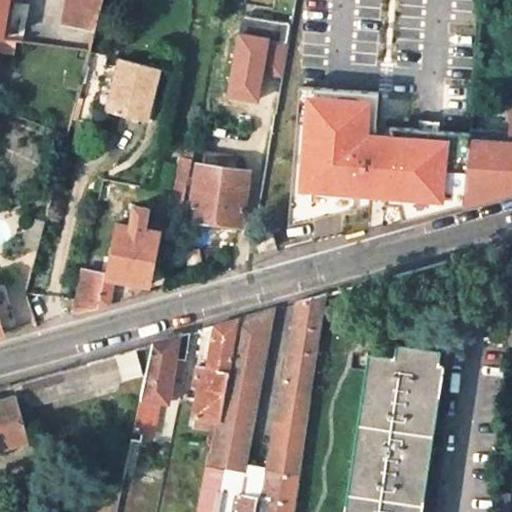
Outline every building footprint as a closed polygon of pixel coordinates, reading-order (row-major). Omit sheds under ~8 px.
[(95,33),(103,0),(70,0),(63,28),(95,33)] [(294,0),(274,114),(312,121),(306,162),(336,167),(344,126),(382,133),(401,36),(445,45),(453,0),(294,0)] [(90,53),(94,38),(24,28),(21,42),(90,53)] [(0,38),(0,50),(13,53),(15,41),(0,38)] [(90,53),(72,121),(88,125),(107,56),(90,53)] [(147,119),(160,68),(118,57),(110,84),(114,86),(108,110),(147,119)] [(286,122),(273,120),(267,152),(281,154),(286,122)] [(511,189),(511,142),(468,140),(461,203),(490,195),(511,189)] [(180,205),(193,151),(178,148),(166,202),(180,205)] [(246,171),(197,162),(188,217),(237,226),(246,171)] [(128,215),(131,203),(135,184),(104,179),(96,211),(128,215)] [(131,203),(128,215),(126,224),(112,221),(102,272),(95,307),(107,304),(109,277),(144,283),(155,230),(140,227),(145,207),(131,203)] [(37,248),(45,221),(27,217),(20,244),(37,248)] [(95,307),(102,272),(81,268),(72,313),(95,307)] [(268,309),(236,318),(217,420),(200,511),(292,511),(325,293),(298,301),(292,332),(287,331),(258,500),(235,496),(268,309)] [(190,415),(217,420),(236,318),(224,321),(212,324),(204,365),(194,364),(190,387),(196,388),(190,415)] [(186,332),(150,342),(131,430),(150,433),(155,403),(164,405),(167,395),(178,397),(181,381),(169,379),(173,357),(181,359),(186,332)] [(435,363),(438,349),(394,343),(392,355),(366,352),(342,511),(420,511),(442,364),(435,363)] [(82,361),(55,368),(61,394),(88,386),(82,361)] [(61,394),(55,368),(41,372),(45,384),(48,397),(61,394)] [(20,392),(45,384),(41,372),(17,379),(20,392)] [(10,397),(0,399),(0,445),(22,440),(10,397)] [(495,511),(507,511),(509,493),(497,492),(495,511)]
